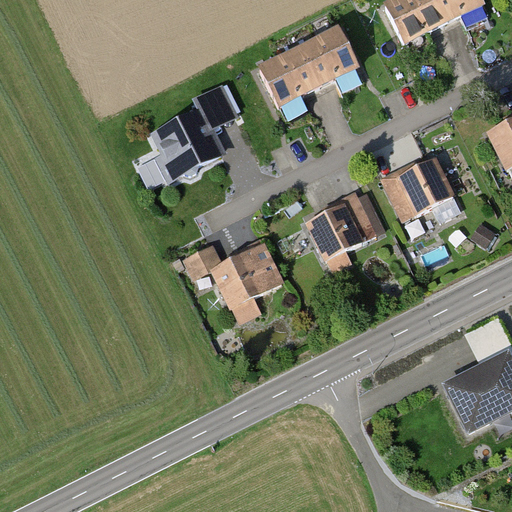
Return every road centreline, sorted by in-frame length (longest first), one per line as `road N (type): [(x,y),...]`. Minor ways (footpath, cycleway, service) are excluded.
road 1 (tertiary): [(511,278),(48,511)]
road 2 (residential): [(511,72),(217,221)]
road 3 (track): [(429,511),(396,503),(323,373)]
